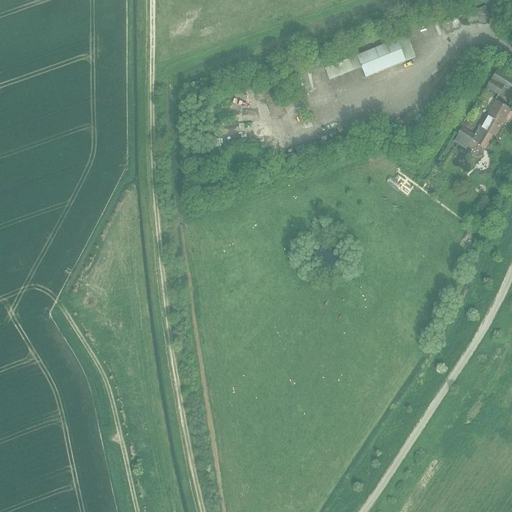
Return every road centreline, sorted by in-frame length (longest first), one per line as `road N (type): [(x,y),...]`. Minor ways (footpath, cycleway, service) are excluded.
road 1 (unclassified): [(363,511),(491,316),(511,270)]
road 2 (track): [(63,309),(108,386),(137,511)]
